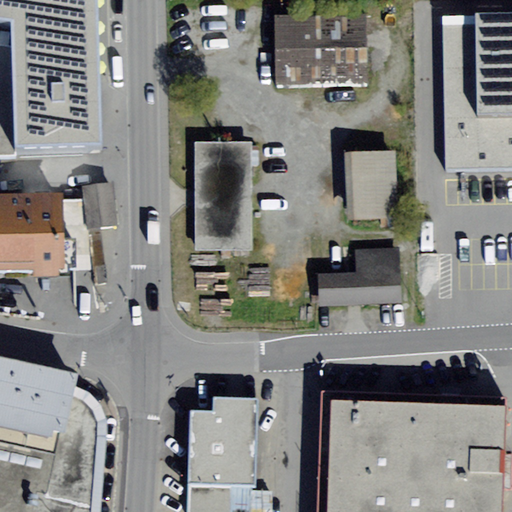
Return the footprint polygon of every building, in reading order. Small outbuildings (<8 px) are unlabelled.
[(97,0),(0,0),(0,23),(14,26),(15,51),(17,154),(102,151),(101,121),(100,97),(98,16),(97,0)] [(278,85),(368,83),(367,15),(276,17),(278,85)] [(477,26),(446,26),(448,169),(511,167),(511,15),(476,16),(477,26)] [(0,158),(18,158),(17,154),(15,51),(0,48),(0,158)] [(253,142),(196,142),(196,250),(253,250),(253,142)] [(348,220),(399,219),(397,151),(346,153),(348,220)] [(113,184),(84,187),(88,228),(117,225),(113,184)] [(0,194),(0,270),(33,269),(33,276),(59,276),(59,269),(65,269),(63,193),(0,194)] [(320,307),(402,305),(400,248),(356,250),(357,273),(319,274),(320,307)] [(78,373),(0,356),(0,426),(64,440),(75,387),(78,373)] [(0,511),(100,511),(107,437),(107,422),(105,414),(101,405),(94,397),(88,391),(75,387),(64,440),(0,426),(0,511)] [(324,391),(319,511),(502,511),(507,398),(324,391)] [(213,411),(190,410),(186,511),(272,511),(273,490),(256,490),(259,399),(214,397),(213,411)]
